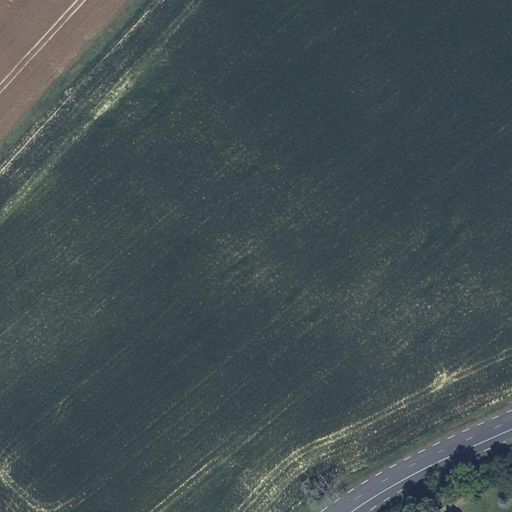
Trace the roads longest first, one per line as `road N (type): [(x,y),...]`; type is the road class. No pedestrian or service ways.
road 1 (track): [(139,0),(0,155)]
road 2 (primary): [(511,424),(341,511)]
